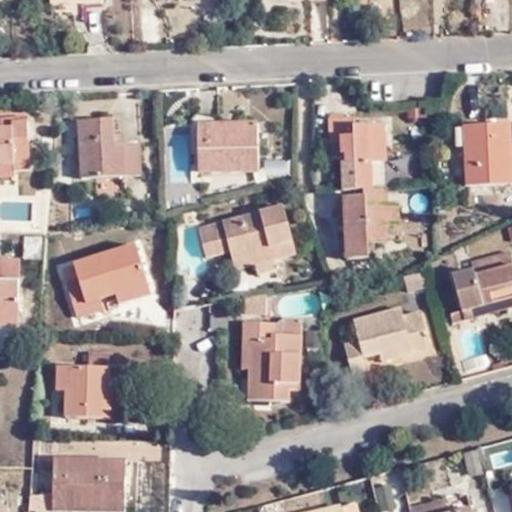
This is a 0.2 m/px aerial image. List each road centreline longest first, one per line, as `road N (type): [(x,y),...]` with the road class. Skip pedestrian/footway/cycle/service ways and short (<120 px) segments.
road 1 (residential): [(511,50),(0,79)]
road 2 (residential): [(511,393),(223,471),(182,465)]
road 3 (residential): [(182,465),(179,336)]
